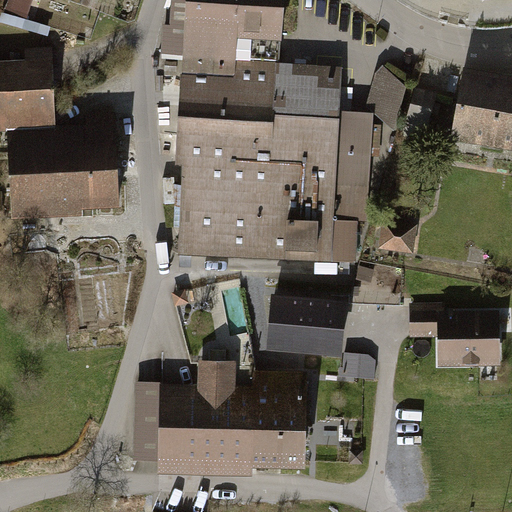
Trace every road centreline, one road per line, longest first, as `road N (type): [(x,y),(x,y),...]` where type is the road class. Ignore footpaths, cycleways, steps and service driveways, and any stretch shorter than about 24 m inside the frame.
road 1 (residential): [(0,497),(95,475),(159,265),(143,88),(158,0)]
road 2 (residential): [(372,0),(447,41),(511,46)]
